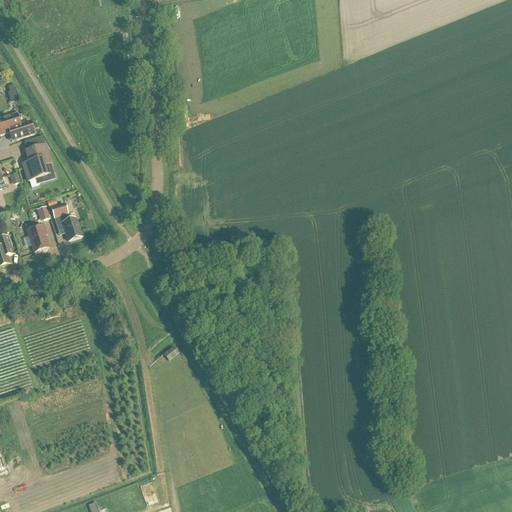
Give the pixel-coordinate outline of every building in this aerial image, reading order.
[(0,138),(9,135),(13,134),(16,143),(34,137),(33,134),(30,124),(20,127),(19,124),(21,119),(16,117),(16,116),(0,121),(0,138)] [(29,152),(26,153),(30,164),(23,166),(28,184),(37,181),(39,185),(54,180),(49,166),(51,166),(45,147),(44,148),(42,140),(26,145),(29,152)] [(10,178),(13,188),(20,185),(17,175),(10,178)] [(47,204),(49,210),(57,208),(55,201),(47,204)] [(65,208),(52,212),(54,220),(59,234),(65,232),(69,244),(82,240),(76,221),(68,223),(66,216),(67,215),(65,208)] [(37,212),(41,225),(50,222),(46,209),(37,212)] [(0,222),(0,230),(2,237),(13,234),(8,220),(0,222)] [(47,237),(44,227),(27,232),(34,255),(41,253),(43,254),(47,252),(48,251),(49,250),(45,237),(47,237)] [(13,258),(12,253),(7,239),(0,241),(0,270),(10,267),(7,259),(13,258)] [(163,357),(169,363),(178,356),(173,349),(163,357)]
